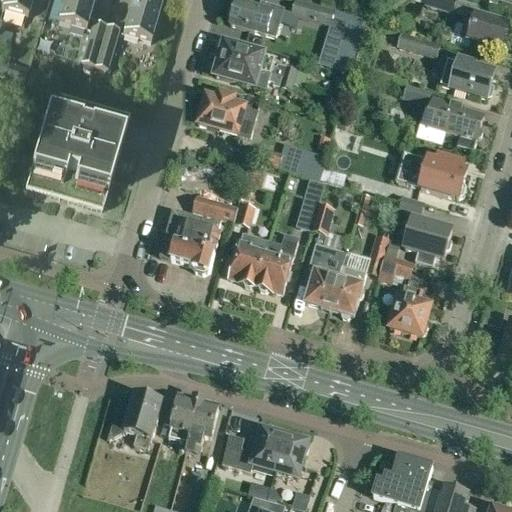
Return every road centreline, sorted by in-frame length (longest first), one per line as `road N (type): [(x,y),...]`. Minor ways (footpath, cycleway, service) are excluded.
road 1 (residential): [(289,344),(111,292),(125,272),(204,0)]
road 2 (residential): [(511,150),(442,388)]
road 3 (tertiary): [(280,377),(511,445)]
road 4 (residential): [(168,345),(174,383),(363,438)]
road 5 (residential): [(442,388),(289,344)]
road 6 (residential): [(363,438),(511,480)]
road 7 (tertiary): [(5,453),(48,311)]
road 8 (tertiary): [(48,311),(168,345)]
